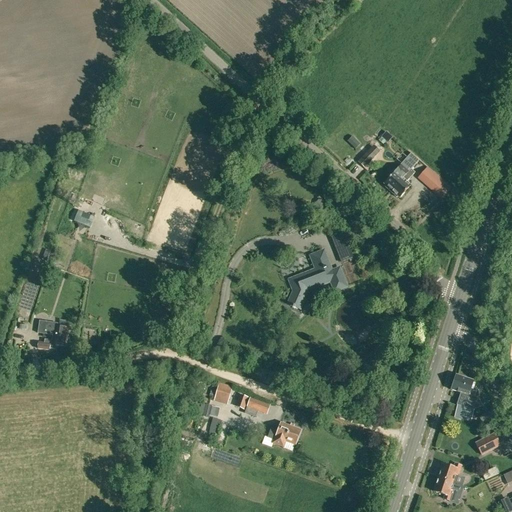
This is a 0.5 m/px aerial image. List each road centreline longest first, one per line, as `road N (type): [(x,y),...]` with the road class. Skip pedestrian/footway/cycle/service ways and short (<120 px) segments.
road 1 (unclassified): [(455,309),(408,240),(148,0)]
road 2 (track): [(0,374),(169,356),(404,436)]
road 3 (track): [(258,99),(169,356)]
road 4 (tertiary): [(390,511),(455,309)]
road 5 (tertiary): [(455,309),(511,134)]
road 6 (unclassified): [(511,424),(455,309)]
